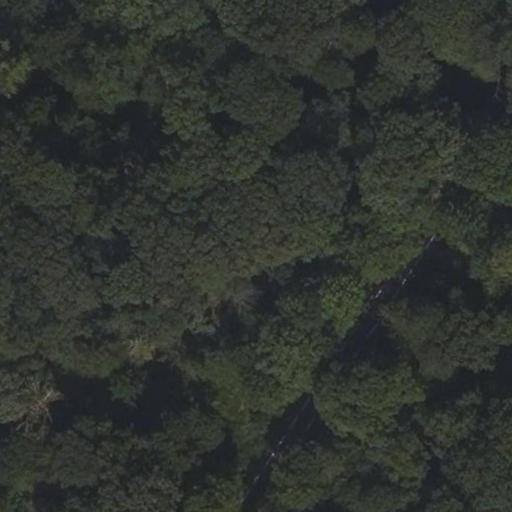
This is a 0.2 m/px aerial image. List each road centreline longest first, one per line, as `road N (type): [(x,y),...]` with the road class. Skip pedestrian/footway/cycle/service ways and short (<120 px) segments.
road 1 (track): [(511,179),(0,93)]
road 2 (unclassified): [(255,511),(511,111)]
